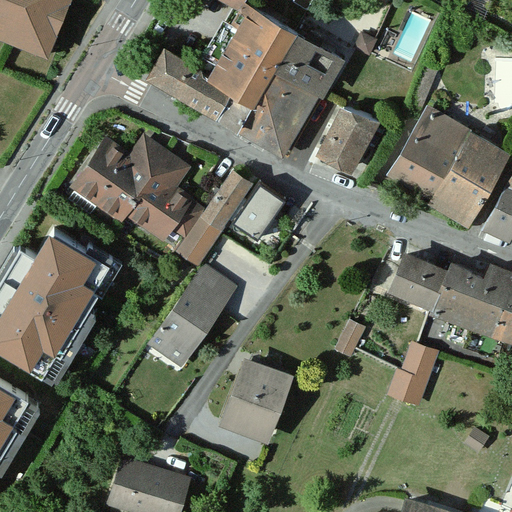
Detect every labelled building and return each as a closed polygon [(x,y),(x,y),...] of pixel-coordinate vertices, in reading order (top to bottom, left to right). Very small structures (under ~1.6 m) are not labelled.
[(14,33),(44,45),(61,0),(0,0),(0,30),(13,36),(14,33)] [(248,7),(208,74),(231,87),(253,100),(270,67),(291,31),(248,7)] [(302,37),(312,42),(316,33),(307,28),(302,37)] [(291,31),(270,67),(312,87),(332,53),(312,42),(302,37),(291,31)] [(164,48),(150,72),(217,111),(231,87),(208,74),(164,48)] [(423,55),(406,101),(416,106),(435,56),(423,55)] [(253,100),(240,125),(278,146),(312,87),(270,67),(253,100)] [(231,87),(217,111),(240,125),(253,100),(231,87)] [(342,110),(320,148),(350,164),(362,143),(366,136),(371,126),(342,110)] [(425,113),(392,175),(432,197),(467,136),(425,113)] [(123,208),(129,200),(165,148),(143,133),(130,153),(106,138),(80,178),(123,208)] [(504,156),(467,136),(432,197),(470,218),(504,156)] [(165,148),(129,200),(157,219),(165,207),(192,226),(206,205),(170,181),(184,160),(165,148)] [(250,181),(233,170),(206,208),(224,221),(225,220),(224,218),(229,210),(239,196),(250,181)] [(239,196),(229,210),(236,215),(233,219),(259,237),(287,197),(261,179),(246,200),(239,196)] [(511,182),(489,223),(511,233),(511,230),(511,182)] [(224,221),(206,208),(180,246),(199,258),(224,221)] [(110,258),(53,225),(37,252),(25,245),(0,287),(0,310),(2,312),(0,315),(0,346),(42,371),(57,347),(61,350),(97,288),(94,286),(110,258)] [(406,253),(395,284),(438,299),(435,308),(511,333),(511,273),(495,266),(489,280),(452,265),(450,271),(406,253)] [(231,284),(201,264),(152,335),(181,355),(231,284)] [(350,319),(336,348),(349,355),(363,326),(350,319)] [(427,377),(436,350),(417,344),(408,370),(427,377)] [(282,373),(245,359),(225,416),(262,429),(282,373)] [(416,401),(427,377),(408,370),(400,367),(391,392),(416,401)] [(28,393),(0,376),(0,451),(17,423),(12,420),(28,393)] [(179,511),(190,478),(128,459),(116,496),(164,511),(179,511)] [(446,511),(405,499),(401,511),(446,511)]
